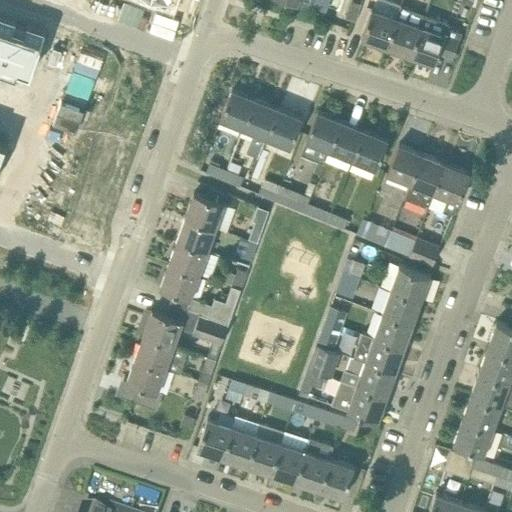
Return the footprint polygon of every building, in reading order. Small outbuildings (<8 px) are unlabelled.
[(134,0),(117,0),(115,8),(145,19),(150,5),(178,16),(183,0),(135,0),(134,0)] [(339,24),(352,29),(359,10),(345,5),(339,24)] [(362,37),(386,46),(396,16),(372,8),(362,37)] [(396,16),(386,46),(410,54),(424,14),(412,9),(407,20),(396,16)] [(448,22),(424,14),(410,54),(434,63),(438,51),(453,57),(462,32),(447,26),(448,22)] [(0,67),(35,80),(50,38),(33,31),(30,41),(17,36),(20,27),(4,21),(0,30),(0,67)] [(76,70),(79,60),(72,57),(68,68),(76,70)] [(143,94),(150,73),(113,60),(106,81),(143,94)] [(72,81),(76,70),(68,68),(65,78),(72,81)] [(136,115),(143,94),(106,81),(98,101),(136,115)] [(220,117),(244,127),(256,98),(232,88),(220,117)] [(61,111),(65,100),(58,97),(54,109),(61,111)] [(244,127),(254,131),(246,151),(259,157),(267,136),(279,107),(256,98),(244,127)] [(128,135),(136,115),(98,101),(91,122),(128,135)] [(290,146),(295,135),(302,117),(279,107),(267,136),(290,146)] [(57,122),(61,111),(54,109),(50,120),(57,122)] [(318,110),(300,153),(324,163),(329,149),(341,120),(318,110)] [(329,149),(353,158),(365,129),(341,120),(329,149)] [(121,155),(128,135),(91,122),(84,142),(121,155)] [(365,129),(353,158),(376,168),(388,139),(365,129)] [(0,134),(0,179),(14,140),(0,134)] [(47,152),(51,141),(43,138),(39,149),(47,152)] [(114,176),(121,155),(84,142),(77,162),(114,176)] [(387,172),(406,179),(411,181),(423,153),(399,143),(387,172)] [(43,163),(47,152),(39,149),(35,161),(43,163)] [(405,197),(410,199),(428,207),(435,191),(446,162),(423,153),(411,181),(405,197)] [(227,169),(223,179),(240,185),(243,176),(238,174),(241,165),(231,161),(228,169),(227,169)] [(319,175),(323,163),(317,161),(313,173),(319,175)] [(107,196),(114,176),(77,162),(69,183),(107,196)] [(210,162),(206,172),(223,179),(227,169),(210,162)] [(435,191),(448,196),(443,209),(454,213),(470,172),(446,162),(435,191)] [(36,184),(40,172),(32,170),(28,181),(36,184)] [(275,201),(281,184),(265,177),(258,194),(275,201)] [(304,212),(308,201),(315,183),(310,181),(305,194),(281,184),(275,201),(304,212)] [(99,217),(107,196),(69,183),(62,204),(99,217)] [(224,203),(213,198),(194,192),(185,216),(216,227),(224,203)] [(308,201),(304,212),(327,222),(332,211),(308,201)] [(334,205),(332,211),(327,222),(344,229),(351,212),(334,205)] [(207,250),(216,227),(185,216),(177,239),(207,250)] [(249,238),(258,241),(264,224),(255,221),(249,238)] [(388,234),(373,228),(369,239),(384,245),(388,234)] [(417,236),(409,254),(433,264),(440,245),(417,236)] [(243,256),(251,259),(258,241),(249,238),(243,256)] [(169,263),(199,273),(207,250),(177,239),(169,263)] [(342,270),(359,276),(364,262),(354,259),(349,272),(342,270)] [(191,297),(199,273),(169,263),(160,286),(191,297)] [(399,263),(390,288),(421,299),(430,274),(399,263)] [(222,281),(232,285),(241,288),(247,271),(238,268),(236,274),(226,271),(222,281)] [(335,290),(336,291),(351,296),(359,276),(342,270),(335,290)] [(228,323),(241,288),(232,285),(227,301),(214,297),(212,304),(203,301),(199,313),(228,323)] [(382,312),(413,323),(421,299),(390,288),(382,312)] [(330,305),(325,319),(342,325),(347,311),(330,305)] [(144,333),(174,344),(183,320),(152,309),(144,333)] [(382,312),(373,336),(404,347),(413,323),(382,312)] [(207,356),(216,359),(228,323),(199,313),(192,334),(213,340),(207,356)] [(325,319),(320,333),(337,338),(342,325),(325,319)] [(511,353),(511,325),(496,320),(488,345),(511,353)] [(365,360),(396,371),(404,347),(373,336),(362,332),(353,357),(365,360)] [(188,349),(174,344),(144,333),(135,356),(166,367),(180,372),(188,349)] [(325,373),(331,375),(339,351),(317,343),(308,367),(325,373)] [(511,353),(488,345),(479,369),(510,380),(511,380),(511,353)] [(157,391),(166,367),(135,356),(127,380),(138,384),(157,391)] [(201,373),(210,376),(216,359),(207,356),(201,373)] [(346,369),(342,380),(387,396),(396,371),(365,360),(360,374),(346,369)] [(312,384),(320,387),(325,373),(308,367),(299,392),(308,395),(312,384)] [(511,407),(511,380),(510,380),(479,369),(470,393),(502,404),(511,407)] [(232,378),(228,388),(242,392),(243,392),(246,383),(232,378)] [(193,396),(201,399),(208,382),(199,379),(193,396)] [(331,404),(347,409),(378,420),(387,396),(342,380),(340,379),(331,404)] [(246,383),(243,392),(258,397),(261,388),(246,383)] [(163,393),(157,391),(138,384),(133,399),(157,408),(163,393)] [(462,418),(493,429),(502,404),(470,393),(462,418)] [(281,394),(277,404),(291,408),(295,399),(281,394)] [(295,399),(291,408),(305,413),(308,403),(295,399)] [(208,416),(197,447),(222,456),(232,424),(235,416),(220,411),(217,419),(208,416)] [(330,411),(327,420),(340,425),(343,415),(330,411)] [(232,424),(222,456),(246,464),(257,432),(243,428),(247,416),(236,412),(235,416),(232,424)] [(195,417),(184,413),(180,424),(191,428),(195,417)] [(354,429),(357,419),(343,415),(340,425),(354,429)] [(484,453),(493,429),(462,418),(453,442),(484,453)] [(257,432),(246,464),(271,472),(281,440),(268,436),(272,424),(261,420),(257,432)] [(295,480),(319,488),(330,457),(334,444),(309,436),(305,449),(295,480)] [(295,480),(305,449),(281,440),(271,472),(295,480)] [(468,477),(469,475),(472,466),(475,457),(470,455),(451,448),(444,468),(463,475),(468,477)] [(355,465),(330,457),(319,488),(344,496),(355,465)] [(475,457),(472,466),(496,475),(499,465),(475,457)] [(511,468),(499,465),(497,475),(511,479),(511,488),(511,489),(509,497),(511,498),(511,468)] [(429,511),(456,511),(461,500),(436,492),(429,511)] [(485,508),(483,511),(496,511),(499,503),(488,499),(485,508)] [(461,500),(456,511),(483,511),(485,508),(461,500)] [(75,511),(74,511),(131,511),(116,507),(99,501),(95,511),(91,511),(81,508),(81,510),(78,509),(75,511)]
